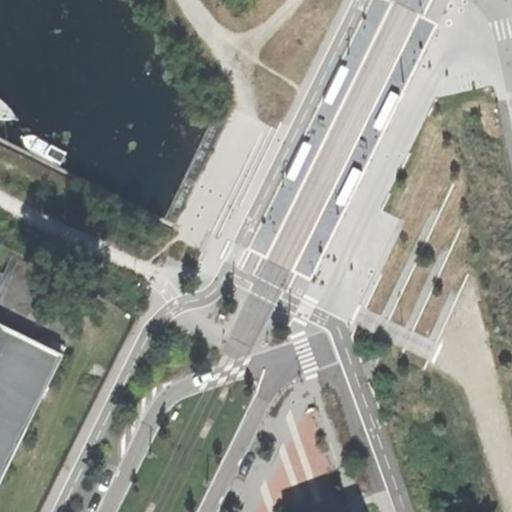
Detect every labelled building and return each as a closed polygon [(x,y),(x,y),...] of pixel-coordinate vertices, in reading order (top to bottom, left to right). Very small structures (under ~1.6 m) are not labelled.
[(346,70),(339,66),(321,101),(329,105),(346,70)] [(399,96),(392,92),(375,127),(382,131),(399,96)] [(308,145),(301,142),(284,177),(292,181),(308,145)] [(362,172),(354,168),(338,203),(345,207),(362,172)] [(0,468),(55,355),(0,328),(0,468)]
